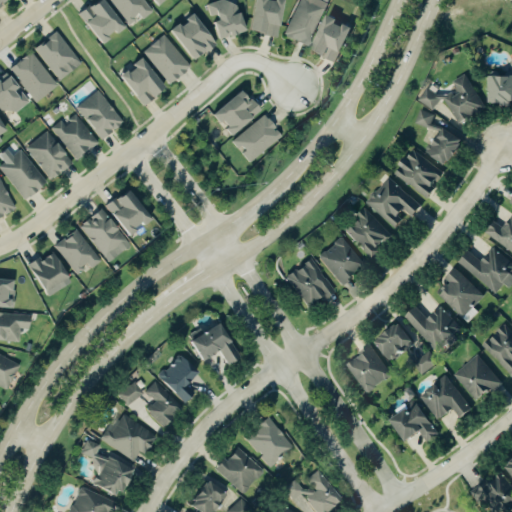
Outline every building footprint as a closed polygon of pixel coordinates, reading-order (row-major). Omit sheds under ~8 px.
[(0,0),(0,11),(14,1),(12,0),(0,0)] [(133,29),(109,0),(102,0),(84,15),(109,45),(123,34),(125,36),(133,29)] [(156,11),(146,0),(111,0),(131,25),(144,15),(146,19),(156,11)] [(235,0),(212,7),(216,21),(221,42),(253,33),(248,15),(242,17),(237,0),(235,0)] [(292,4),(274,0),(264,0),(257,33),(281,38),(283,28),(286,29),(292,4)] [(304,0),(288,36),(314,48),(333,4),(323,0),(304,0)] [(190,23),(177,33),(202,63),(224,46),(199,15),(190,23)] [(343,63),(347,54),(351,56),(362,30),(333,17),(318,52),(343,63)] [(34,49),(59,80),(81,63),(55,31),(34,49)] [(195,69),(168,35),(146,52),(173,86),(195,69)] [(58,83),(34,53),(11,72),(35,102),(58,83)] [(148,59),(120,80),(139,106),(167,85),(148,59)] [(29,102),(11,73),(0,80),(0,110),(4,117),(29,102)] [(421,96),(427,110),(445,102),(454,124),(484,111),(469,76),(452,83),(455,89),(432,99),(429,92),(421,96)] [(511,77),(485,77),(485,104),(511,104),(511,77)] [(207,115),(215,124),(216,123),(227,136),(257,111),(239,89),(207,115)] [(98,140),(121,123),(97,90),(74,107),(98,140)] [(73,160),(96,143),(72,112),(50,129),(73,160)] [(417,112),(415,125),(431,128),(433,114),(417,112)] [(279,137),(262,115),(230,141),(247,163),(279,137)] [(459,143),(428,120),(423,126),(435,135),(422,152),(441,167),(459,143)] [(70,163),(44,132),(23,149),(49,180),(70,163)] [(19,150),(10,156),(5,149),(0,152),(0,160),(2,163),(0,165),(0,169),(22,201),(44,185),(19,150)] [(423,199),(442,177),(410,150),(391,172),(423,199)] [(364,204),(393,229),(401,221),(396,217),(401,211),(409,217),(418,207),(386,178),(364,204)] [(0,216),(13,211),(0,180),(0,216)] [(101,207),(125,237),(147,219),(124,189),(101,207)] [(127,247),(99,209),(77,225),(105,263),(127,247)] [(390,238),(362,209),(340,231),(368,259),(390,238)] [(511,255),(511,217),(510,216),(500,228),(491,222),(482,233),(511,255)] [(89,269),(100,260),(72,229),(52,247),(76,274),(86,265),(89,269)] [(337,285),(360,267),(338,239),(315,257),(337,285)] [(478,263),(466,252),(456,262),(491,294),(511,271),(511,267),(491,248),(478,263)] [(68,284),(51,253),(26,266),(44,298),(68,284)] [(282,278),(305,309),(330,291),(306,259),(282,278)] [(481,294),(451,271),(432,296),(463,319),(481,294)] [(0,307),(11,309),(13,291),(8,291),(9,281),(0,279),(0,307)] [(458,330),(439,308),(424,320),(413,308),(403,317),(432,352),(458,330)] [(0,341),(17,342),(18,329),(26,329),(26,315),(0,313),(0,341)] [(217,350),(226,365),(238,358),(218,323),(188,340),(200,360),(217,350)] [(388,363),(411,344),(394,324),(371,343),(388,363)] [(480,347),(508,375),(511,371),(511,337),(501,326),(480,347)] [(343,367),(366,395),(389,375),(366,347),(343,367)] [(434,364),(427,354),(412,365),(420,375),(434,364)] [(18,366),(0,356),(0,387),(4,390),(18,366)] [(194,392),(185,383),(196,372),(180,356),(177,356),(173,359),(174,362),(165,371),(164,370),(161,370),(157,374),(157,377),(184,403),(194,392)] [(493,392),(485,360),(458,367),(466,399),(493,392)] [(417,397),(435,422),(450,410),(457,419),(469,410),(444,377),(417,397)] [(117,394),(134,381),(143,393),(126,406),(117,394)] [(163,427),(182,407),(154,382),(144,393),(147,396),(150,397),(154,401),(151,405),(148,404),(144,409),(163,427)] [(387,419),(401,442),(417,432),(424,443),(435,437),(414,402),(387,419)] [(132,461),(139,452),(144,455),(156,438),(122,414),(109,433),(106,430),(100,439),(132,461)] [(269,468),(290,447),(263,419),(242,440),(269,468)] [(78,453),(91,459),(97,446),(84,440),(78,453)] [(213,469),(239,495),(261,474),(234,447),(213,469)] [(127,473),(90,450),(89,452),(83,448),(80,454),(100,467),(89,485),(112,498),(127,473)] [(511,459),(503,467),(511,478),(511,459)] [(325,511),(339,500),(315,471),(299,484),(295,479),(281,491),(290,501),(297,495),(311,511),(325,511)] [(475,489),(489,511),(510,511),(511,511),(511,492),(499,473),(475,489)] [(213,511),(224,496),(202,481),(185,506),(193,511),(213,511)] [(109,511),(114,503),(81,487),(79,488),(76,494),(77,496),(72,505),(70,506),(67,511),(109,511)] [(246,511),(250,509),(240,499),(225,511),(246,511)] [(286,511),(269,503),(264,511),(286,511)]
